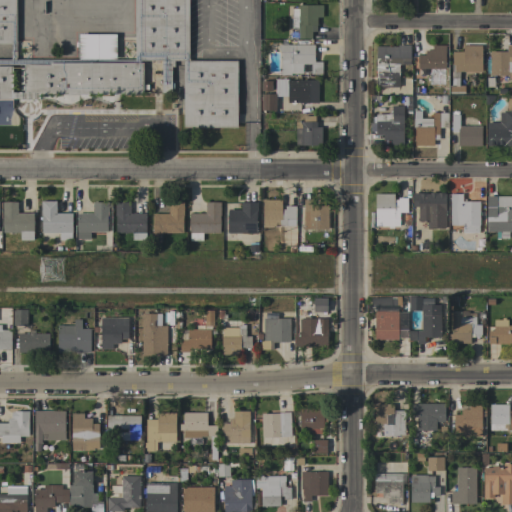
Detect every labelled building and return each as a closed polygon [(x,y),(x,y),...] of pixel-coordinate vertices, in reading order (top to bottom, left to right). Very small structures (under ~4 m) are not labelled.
[(0,0),(16,0),(16,59),(78,59),(78,34),(116,34),(116,59),(134,59),(134,0),(188,0),(188,60),(237,60),(237,127),(183,127),(183,60),(174,60),(174,66),(171,66),(171,68),(176,68),(176,81),(171,81),(171,93),(161,93),(161,60),(141,60),(141,62),(143,62),(143,95),(39,95),(39,99),(0,99),(0,0)] [(322,5),(322,17),(316,17),(316,31),(311,31),(311,39),(298,39),(298,28),(291,28),(291,8),(298,8),(298,5),(322,5)] [(314,45),(314,62),(321,62),(321,74),(310,74),(310,64),(302,64),(302,73),(290,73),(290,75),(280,75),(280,52),(278,52),(278,45),(314,45)] [(375,47),(397,47),(397,45),(409,45),(409,65),(398,65),(398,87),(375,87),(375,47)] [(417,69),(417,56),(424,56),(424,51),(433,51),(433,45),(445,45),(444,69),(417,69)] [(458,72),(458,85),(464,85),(464,94),(449,94),(449,85),(451,85),(451,52),(462,52),(462,45),(481,45),(481,72),(458,72)] [(489,51),(506,51),(506,45),(511,45),(511,75),(489,75),(489,51)] [(275,96),(275,94),(275,79),(287,79),(287,80),(318,80),(318,102),(287,103),(287,96),(275,96)] [(259,91),(259,81),(271,81),(271,91),(259,91)] [(275,96),(275,111),(261,111),(261,94),(275,94),(275,96)] [(402,145),(390,145),(390,140),(382,140),(382,135),(375,135),(375,132),(369,132),(369,123),(375,123),(375,114),(391,114),(391,106),(403,106),(402,145)] [(447,127),(438,127),(438,139),(433,139),(433,145),(414,145),(414,127),(413,128),(413,111),(420,111),(420,119),(432,118),(432,112),(447,113),(447,127)] [(511,145),(486,145),(486,122),(499,123),(499,112),(511,112),(511,145)] [(301,140),(301,129),(295,129),(295,122),(303,121),(303,116),(314,115),(314,122),(315,122),(315,127),(321,127),(321,145),(296,145),(296,140),(301,140)] [(457,146),(457,132),(450,132),(451,115),(459,115),(459,126),(481,126),(481,146),(457,146)] [(446,229),(427,229),(427,221),(418,221),(418,207),(412,207),(412,194),(430,194),(430,193),(444,193),(444,194),(446,194),(446,229)] [(394,194),(394,200),(398,200),(398,198),(407,198),(407,213),(399,213),(399,226),(375,226),(375,194),(394,194)] [(463,194),(463,201),(480,202),(479,225),(450,225),(450,194),(463,194)] [(511,196),(511,222),(496,222),(496,215),(487,215),(487,206),(495,206),(496,196),(511,196)] [(263,200),(282,200),(282,209),(285,209),(285,206),(296,206),(296,220),(287,220),(287,225),(280,225),(280,227),(263,227),(263,200)] [(308,211),(303,211),(303,200),(311,200),(311,206),(328,205),(328,229),(308,229),(308,211)] [(42,216),(41,216),(41,201),(56,201),(56,213),(71,213),(71,240),(59,240),(59,233),(42,233),(42,216)] [(17,202),(17,213),(33,213),(33,240),(20,240),(20,232),(2,233),(2,202),(17,202)] [(77,232),(77,213),(93,213),(93,202),(108,202),(108,215),(107,215),(107,231),(106,231),(106,232),(77,232)] [(146,240),(132,240),(132,233),(115,233),(115,202),(130,202),(130,213),(146,213),(146,240)] [(168,214),(168,202),(184,202),(184,216),(183,216),(183,233),(161,233),(161,243),(151,243),(151,233),(153,233),(152,214),(168,214)] [(203,233),(203,241),(190,241),(190,233),(189,233),(189,214),(206,214),(206,202),(220,202),(220,233),(203,233)] [(228,233),(228,210),(241,210),(241,203),(258,203),(257,211),(256,211),(256,234),(228,233)] [(390,297),(390,296),(400,296),(400,306),(396,306),(396,310),(385,310),(385,306),(374,306),(374,308),(371,308),(370,297),(390,297)] [(408,296),(420,296),(421,310),(408,310),(408,296)] [(313,312),(313,297),(326,297),(326,311),(313,312)] [(441,337),(424,337),(424,344),(417,344),(417,341),(409,341),(408,331),(422,331),(421,305),(440,305),(441,337)] [(27,309),(27,326),(13,326),(13,309),(27,309)] [(203,322),(203,311),(212,311),(212,322),(203,322)] [(469,311),(469,314),(476,313),(476,325),(481,325),(481,337),(470,337),(470,344),(449,344),(448,334),(452,334),(451,311),(469,311)] [(397,340),(373,340),(373,312),(396,312),(397,340)] [(142,314),(156,314),(156,326),(167,326),(166,356),(141,356),(142,314)] [(294,334),(300,333),(300,319),(304,319),(304,317),(311,317),(311,319),(327,319),(327,346),(294,347),(294,334)] [(101,318),(115,318),(115,319),(127,319),(128,339),(120,339),(120,344),(113,344),(113,349),(101,349),(101,318)] [(262,319),(290,319),(290,342),(273,342),(273,350),(268,350),(268,341),(262,341),(262,319)] [(59,353),(59,326),(73,326),(73,320),(81,320),(81,329),(90,329),(90,353),(59,353)] [(511,344),(487,344),(487,331),(492,331),(492,320),(506,320),(506,326),(511,325),(511,344)] [(189,352),(180,352),(180,341),(188,341),(188,329),(192,329),(192,324),(200,324),(200,329),(210,330),(210,349),(189,349),(189,352)] [(222,355),(222,335),(232,335),(232,330),(238,330),(238,325),(245,325),(245,337),(250,337),(250,348),(240,348),(240,355),(222,355)] [(0,326),(1,326),(1,330),(10,330),(10,350),(0,350),(0,326)] [(48,334),(48,353),(18,353),(18,334),(48,334)] [(215,400),(215,412),(204,411),(204,400),(215,400)] [(404,435),(398,435),(398,436),(391,436),(391,430),(381,430),(381,424),(375,424),(375,404),(393,404),(393,411),(404,411),(404,435)] [(445,404),(445,422),(435,422),(435,430),(417,430),(417,417),(411,417),(411,404),(445,404)] [(461,415),(461,410),(469,410),(469,404),(481,404),(481,436),(454,436),(454,415),(461,415)] [(509,405),(509,411),(511,411),(511,430),(490,430),(490,405),(509,405)] [(327,409),(327,422),(323,422),(323,434),(301,434),(301,428),(299,428),(299,409),(327,409)] [(28,437),(17,437),(17,443),(1,443),(1,438),(0,438),(0,423),(8,423),(8,419),(11,419),(11,411),(28,411),(28,437)] [(65,411),(64,440),(42,440),(42,446),(40,446),(40,451),(34,451),(34,411),(65,411)] [(249,444),(221,444),(221,424),(229,424),(229,419),(234,419),(234,411),(249,411),(249,444)] [(262,438),(261,414),(279,414),(279,413),(290,412),(291,437),(262,438)] [(176,442),(156,442),(157,450),(153,450),(153,451),(146,451),(146,448),(144,448),(144,443),(146,443),(146,420),(157,420),(157,413),(175,413),(176,442)] [(207,413),(207,426),(217,426),(217,437),(199,437),(199,438),(183,438),(183,430),(179,431),(179,424),(183,424),(183,413),(207,413)] [(83,414),(83,419),(91,419),(91,424),(98,424),(99,449),(80,449),(80,451),(71,451),(71,414),(83,414)] [(107,415),(140,416),(140,441),(131,441),(125,441),(125,440),(115,440),(115,442),(113,442),(113,440),(111,440),(112,428),(107,428),(107,415)] [(326,440),(327,453),(313,453),(313,440),(326,440)] [(251,448),(251,458),(238,458),(238,448),(251,448)] [(443,457),(443,471),(427,471),(427,457),(443,457)] [(483,467),(491,467),(491,465),(497,466),(502,467),(502,463),(511,463),(511,503),(500,503),(500,494),(493,494),(492,498),(482,498),(483,467)] [(229,464),(229,477),(228,477),(228,478),(219,478),(219,477),(217,477),(217,464),(229,464)] [(451,504),(451,491),(456,491),(456,468),(475,468),(476,504),(451,504)] [(73,471),(92,471),(92,493),(97,493),(97,501),(103,501),(103,511),(90,511),(90,507),(68,507),(68,485),(70,485),(70,481),(73,481),(73,471)] [(328,472),(327,496),(311,496),(311,502),(302,502),(302,472),(328,472)] [(403,474),(403,481),(402,481),(402,504),(387,504),(387,498),(382,498),(382,493),(374,493),(374,474),(403,474)] [(410,475),(427,475),(427,476),(434,476),(434,487),(439,487),(439,496),(432,496),(432,498),(429,498),(429,503),(410,503),(410,475)] [(140,508),(123,508),(123,511),(107,511),(107,497),(117,497),(117,493),(121,493),(121,476),(140,476),(140,508)] [(284,476),(285,487),(290,487),(291,500),(283,500),(283,496),(279,496),(280,506),(261,507),(260,488),(256,489),(255,477),(284,476)] [(223,511),(223,486),(231,486),(230,480),(250,479),(251,511),(223,511)] [(175,482),(175,511),(154,511),(145,511),(145,492),(144,492),(145,482),(175,482)] [(34,511),(34,490),(43,490),(43,485),(61,485),(61,490),(67,490),(67,501),(62,501),(62,503),(54,503),(54,508),(46,508),(46,511),(34,511)] [(0,511),(0,494),(6,494),(6,486),(26,486),(26,511),(0,511)] [(183,511),(183,487),(213,487),(213,511),(183,511)]
